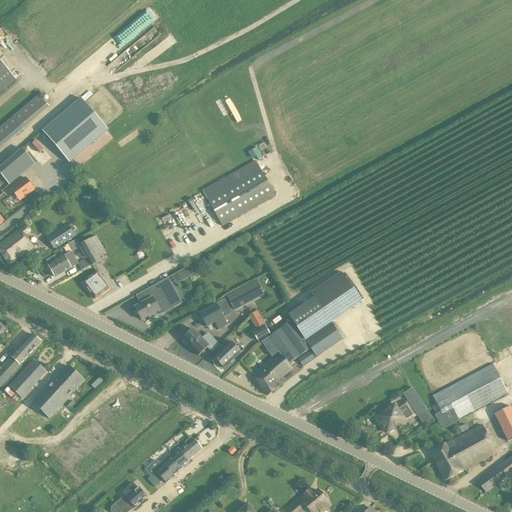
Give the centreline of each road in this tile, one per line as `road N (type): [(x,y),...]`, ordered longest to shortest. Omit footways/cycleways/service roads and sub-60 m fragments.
road 1 (tertiary): [(478,511),(0,275)]
road 2 (unclassified): [(406,511),(0,310)]
road 3 (unknown): [(0,99),(25,84),(104,81),(187,56),(290,0)]
road 4 (unknown): [(230,424),(137,511)]
